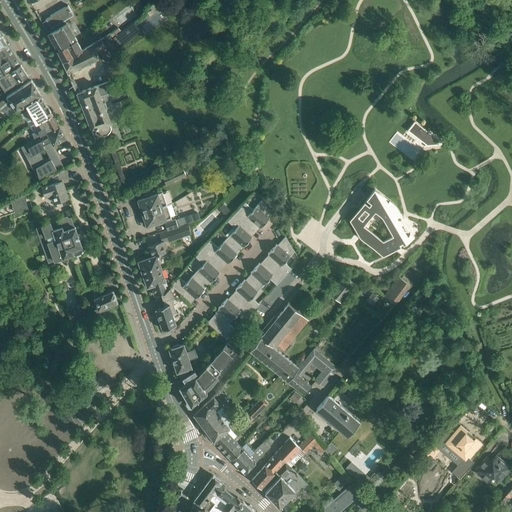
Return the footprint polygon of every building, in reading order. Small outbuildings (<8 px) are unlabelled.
[(47,21),(42,24),(48,34),(55,48),(57,51),(62,61),(68,73),(77,69),(99,59),(96,51),(104,46),(103,43),(108,40),(108,39),(112,36),(110,34),(81,49),(78,43),(74,36),(68,24),(67,22),(53,30),(47,21)] [(121,32),(113,38),(117,42),(119,45),(140,30),(138,27),(134,22),(121,32)] [(0,76),(9,72),(20,64),(7,43),(0,47),(0,76)] [(19,81),(28,75),(20,64),(9,72),(0,76),(0,92),(8,88),(19,81)] [(180,75),(187,83),(199,74),(192,66),(180,75)] [(0,108),(2,110),(9,104),(16,111),(26,104),(41,96),(41,95),(31,80),(23,86),(7,96),(0,101),(0,108)] [(94,129),(96,134),(97,135),(98,135),(100,136),(101,136),(103,136),(104,136),(106,135),(107,135),(108,134),(109,132),(110,131),(111,130),(111,128),(110,124),(111,124),(96,85),(77,93),(91,130),(94,129)] [(29,109),(20,114),(23,120),(25,119),(29,126),(53,114),(41,96),(26,104),(29,109)] [(53,114),(29,126),(30,127),(31,127),(33,132),(32,133),(35,138),(59,126),(53,114)] [(27,143),(21,147),(37,169),(40,179),(61,168),(50,145),(53,144),(65,138),(59,126),(35,138),(26,143),(27,143)] [(428,132),(421,141),(427,146),(434,136),(428,132)] [(66,168),(57,173),(48,178),(50,184),(41,187),(44,197),(50,195),(53,203),(68,198),(63,181),(69,179),(66,168)] [(182,168),(162,178),(166,185),(186,175),(182,168)] [(393,203),(392,202),(374,188),(350,220),(359,227),(360,227),(361,227),(362,227),(363,226),(367,229),(360,238),(383,256),(414,237),(395,205),(394,204),(393,203)] [(149,194),(143,196),(144,198),(138,200),(142,213),(167,205),(162,192),(149,196),(149,194)] [(245,202),(235,213),(253,229),(257,225),(260,228),(269,218),(268,217),(271,214),(272,214),(262,199),(252,209),(245,202)] [(154,226),(159,224),(164,223),(167,230),(178,226),(175,219),(172,220),(167,205),(142,213),(146,226),(153,224),(154,226)] [(249,234),(253,229),(235,213),(228,221),(236,229),(227,238),(239,249),(242,246),(243,247),(252,237),(249,234)] [(50,222),(42,225),(46,236),(46,235),(48,241),(54,260),(73,253),(76,255),(81,253),(82,250),(81,247),(82,246),(75,226),(74,226),(71,217),(68,218),(67,216),(58,219),(56,220),(56,221),(50,223),(50,222)] [(179,227),(165,232),(168,238),(168,241),(169,242),(192,234),(191,230),(188,224),(179,227)] [(267,261),(284,277),(291,269),(284,262),(294,251),(285,236),(285,237),(278,245),(277,244),(268,254),(271,257),(267,261)] [(210,240),(203,248),(221,265),(225,260),(228,263),(237,253),(236,252),(239,249),(227,238),(218,248),(210,240)] [(165,240),(147,246),(151,257),(138,261),(144,276),(161,270),(159,262),(161,261),(159,255),(168,251),(165,240)] [(203,263),(194,273),(206,284),(209,281),(211,282),(220,272),(216,269),(221,265),(203,248),(196,257),(203,263)] [(248,277),(260,288),(269,278),(277,285),(284,277),(267,261),(263,266),(259,263),(250,272),(252,274),(248,277)] [(166,284),(165,281),(165,280),(161,270),(144,276),(147,287),(151,285),(155,296),(162,293),(165,288),(164,284),(166,284)] [(203,288),(206,284),(194,273),(186,283),(179,277),(171,286),(190,303),(191,302),(188,300),(192,296),(196,299),(204,289),(203,288)] [(353,288),(356,284),(344,275),(341,279),(340,278),(328,293),(341,303),(353,288)] [(252,297),(260,288),(248,277),(245,280),(244,279),(235,289),(239,292),(234,297),(252,312),(259,304),(252,297)] [(399,277),(384,296),(394,304),(409,285),(400,278),(399,277)] [(95,314),(118,304),(113,290),(108,292),(104,283),(90,288),(93,297),(97,309),(94,310),(95,314)] [(164,295),(160,297),(162,302),(170,299),(172,298),(169,288),(164,295)] [(252,312),(234,297),(230,301),(227,298),(218,308),(219,309),(216,312),(228,323),(237,314),(244,320),(252,312)] [(154,311),(160,330),(174,325),(170,314),(175,312),(170,299),(162,302),(164,307),(154,311)] [(71,324),(85,318),(79,303),(65,310),(71,324)] [(261,337),(250,351),(304,395),(311,386),(300,376),(312,362),(322,371),(315,380),(322,387),(337,369),(313,349),(298,367),(275,349),(278,345),(288,333),(294,338),(309,320),(288,303),(277,317),(261,337)] [(227,339),(236,330),(228,323),(220,316),(212,324),(212,325),(227,339)] [(238,328),(227,341),(227,342),(237,350),(248,336),(238,328)] [(177,381),(178,382),(180,386),(179,387),(187,399),(186,402),(189,406),(192,406),(197,401),(198,401),(198,400),(207,393),(206,392),(211,388),(218,379),(215,375),(223,367),(237,350),(227,342),(219,352),(218,350),(213,356),(214,357),(207,365),(205,363),(196,372),(195,371),(194,370),(182,377),(182,378),(177,381)] [(192,367),(184,343),(181,344),(180,343),(174,345),(174,347),(168,349),(177,372),(180,371),(182,377),(192,370),(191,367),(192,367)] [(213,441),(229,427),(228,426),(234,422),(222,406),(216,411),(216,410),(221,405),(216,399),(225,387),(223,385),(214,396),(194,414),(213,441)] [(316,409),(347,437),(360,422),(329,395),(316,409)] [(262,397),(249,409),(245,414),(252,421),(256,416),(268,403),(262,397)] [(460,425),(444,445),(462,460),(451,472),(459,479),(473,463),(469,459),(482,444),(475,438),(474,440),(466,433),(467,431),(460,425)] [(229,427),(213,441),(231,460),(243,450),(226,431),(229,428),(229,427)] [(446,432),(439,441),(442,444),(450,435),(446,432)] [(281,447),(252,480),(261,488),(267,481),(276,471),(285,461),(288,464),(291,467),(302,455),(303,456),(306,453),(306,454),(314,445),(321,452),(325,449),(324,449),(325,448),(318,441),(313,436),(310,433),(298,445),(297,444),(296,443),(289,437),(281,447)] [(243,450),(231,460),(238,467),(245,474),(245,473),(255,463),(266,451),(270,447),(269,446),(272,443),(268,439),(265,441),(264,441),(251,455),(249,453),(245,448),(243,450)] [(325,448),(324,449),(325,449),(331,454),(337,447),(330,441),(325,448)] [(434,458),(440,450),(435,446),(429,453),(434,458)] [(0,473),(7,483),(31,464),(23,454),(0,471),(0,473)] [(488,482),(492,476),(499,482),(511,468),(497,456),(490,463),(485,459),(475,471),(488,482)] [(280,476),(265,492),(279,507),(300,486),(304,486),(307,483),(293,468),(291,467),(288,464),(285,461),(276,471),(280,476)] [(366,483),(373,490),(386,478),(379,471),(366,483)] [(213,475),(194,500),(202,506),(202,505),(211,511),(223,511),(225,511),(220,507),(226,499),(218,493),(222,488),(225,485),(213,475)] [(366,475),(361,482),(364,484),(369,478),(366,475)] [(511,480),(510,479),(503,486),(494,497),(504,505),(511,495),(511,480)] [(330,502),(323,509),(325,511),(341,511),(353,500),(363,511),(376,511),(361,494),(352,484),(330,502)] [(222,488),(218,493),(226,499),(220,507),(225,511),(235,497),(224,488),(222,488)] [(377,491),(370,498),(376,504),(380,500),(385,505),(387,502),(377,491)] [(74,509),(78,498),(65,494),(62,505),(74,509)] [(233,511),(234,511),(233,511),(234,511),(243,501),(237,497),(236,498),(235,497),(225,511),(223,511),(233,511)] [(233,511),(234,511),(233,511),(255,511),(251,508),(252,506),(250,505),(248,505),(243,501),(234,511),(233,511)]
